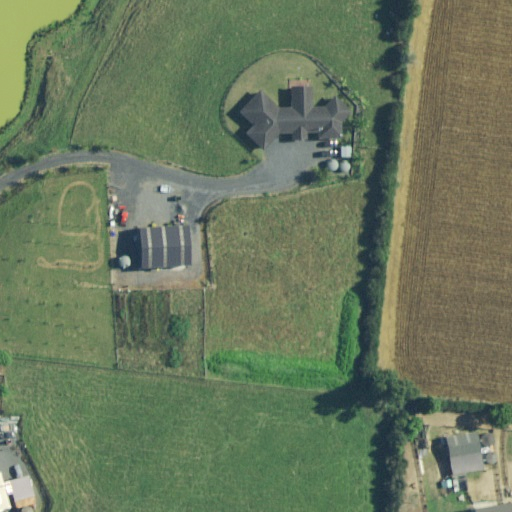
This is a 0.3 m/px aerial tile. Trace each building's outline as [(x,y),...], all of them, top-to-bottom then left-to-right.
[(289,133),(290,140),(306,139),(306,133),(316,133),(316,141),(341,141),(341,129),(341,120),(347,119),(347,102),(326,102),(326,105),(310,106),(310,88),(289,89),(289,106),(276,106),(255,88),(235,111),(252,126),(243,136),(262,152),(277,134),(289,133)] [(187,268),(185,227),(135,229),(136,270),(187,268)] [(483,469),(475,432),(443,438),(451,476),(483,469)] [(492,433),(479,436),(482,447),(495,444),(492,433)] [(495,449),(482,453),(486,466),(499,462),(495,449)] [(27,495),(21,472),(12,474),(18,497),(27,495)]
